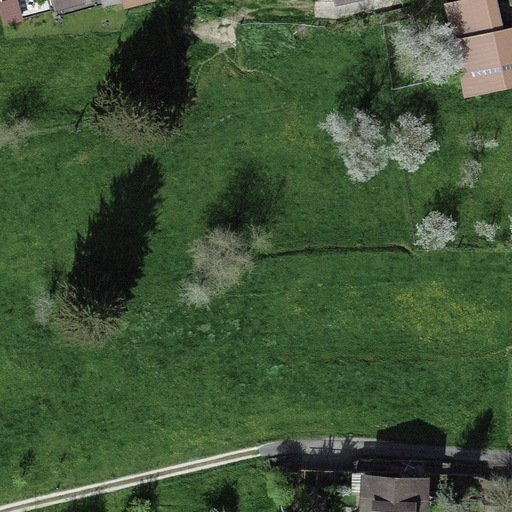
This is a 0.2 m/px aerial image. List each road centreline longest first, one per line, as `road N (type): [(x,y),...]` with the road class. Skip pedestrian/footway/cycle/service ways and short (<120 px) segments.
road 1 (track): [(3,511),(272,448)]
road 2 (residential): [(272,448),(511,455)]
